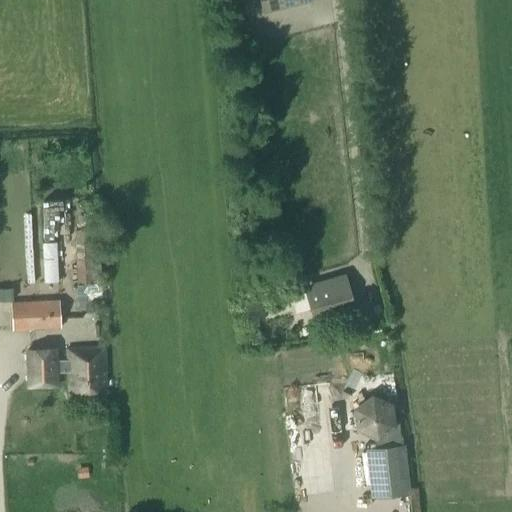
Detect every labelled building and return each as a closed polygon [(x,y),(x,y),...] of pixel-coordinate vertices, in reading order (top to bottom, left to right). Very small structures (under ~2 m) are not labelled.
[(259,0),(263,14),(313,2),(312,0),(259,0)] [(73,204),(76,301),(99,300),(97,203),(73,204)] [(204,246),(222,246),(221,232),(203,233),(204,246)] [(313,315),(353,303),(346,280),(306,292),(313,315)] [(0,290),(0,301),(12,301),(12,290),(0,290)] [(12,331),(59,328),(58,299),(10,302),(12,331)] [(72,326),(92,326),(92,306),(72,306),(72,326)] [(68,392),(105,391),(103,347),(66,349),(67,360),(55,361),(55,349),(26,351),(28,387),(56,386),(56,373),(67,372),(68,392)] [(346,428),(387,431),(389,397),(348,395),(346,428)] [(370,500),(408,495),(401,447),(364,452),(370,500)]
